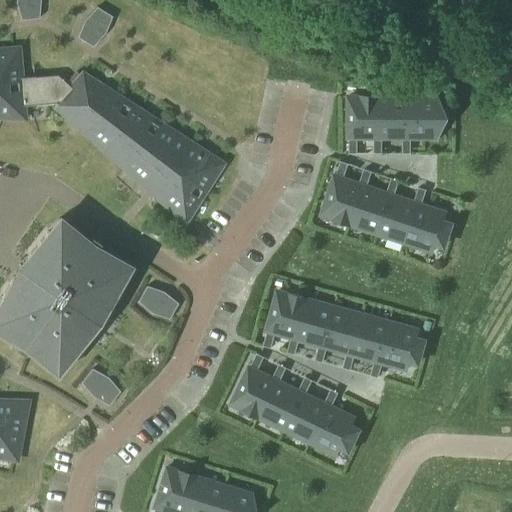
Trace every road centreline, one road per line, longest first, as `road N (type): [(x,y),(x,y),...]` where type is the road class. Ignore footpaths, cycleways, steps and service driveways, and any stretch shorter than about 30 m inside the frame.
road 1 (residential): [(77,511),(98,455),(187,356),(210,295)]
road 2 (residential): [(210,295),(43,186),(0,175)]
road 3 (residential): [(210,295),(277,190),(297,92)]
road 4 (unclassified): [(307,0),(511,79)]
road 5 (residential): [(379,511),(419,453),(441,445),(511,449)]
